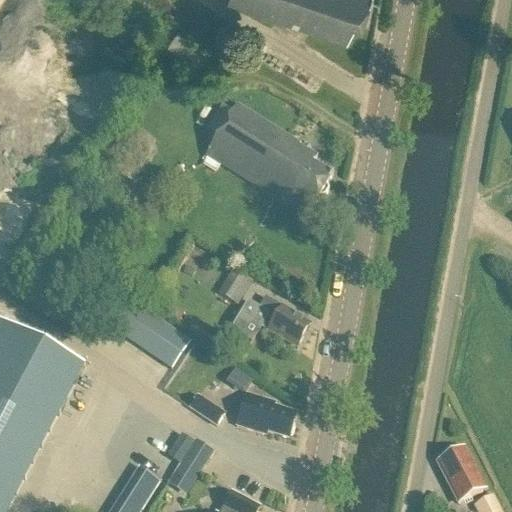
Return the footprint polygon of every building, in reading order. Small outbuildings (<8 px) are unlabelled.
[(361,27),(369,0),(227,0),(226,4),(347,44),(353,25),(361,27)] [(30,32),(38,42),(76,12),(68,2),(30,32)] [(205,160),(223,171),(297,217),(299,215),(308,208),(314,212),(319,203),(325,203),(329,196),(327,191),(333,181),(312,169),(317,161),(237,109),(205,160)] [(238,310),(252,287),(233,275),(219,299),(238,310)] [(192,344),(126,298),(107,326),(173,371),(192,344)] [(310,331),(296,323),(298,320),(266,302),(259,314),(248,308),(232,335),(252,347),(261,332),(297,353),(310,331)] [(0,511),(9,511),(24,484),(84,371),(85,371),(5,328),(0,338),(0,511)] [(293,429),(296,419),(274,412),(275,408),(246,399),(237,430),(266,440),(267,436),(289,443),(290,440),(292,439),(295,431),(293,429)] [(216,431),(225,419),(199,400),(190,413),(216,431)] [(186,500),(213,456),(194,444),(193,446),(179,469),(167,488),(168,489),(186,500)] [(459,509),(485,496),(464,454),(454,458),(451,457),(447,462),(437,467),(459,509)] [(114,511),(145,511),(163,482),(141,469),(114,511)] [(259,511),(232,497),(224,511),(259,511)] [(497,511),(492,501),(473,511),(497,511)]
